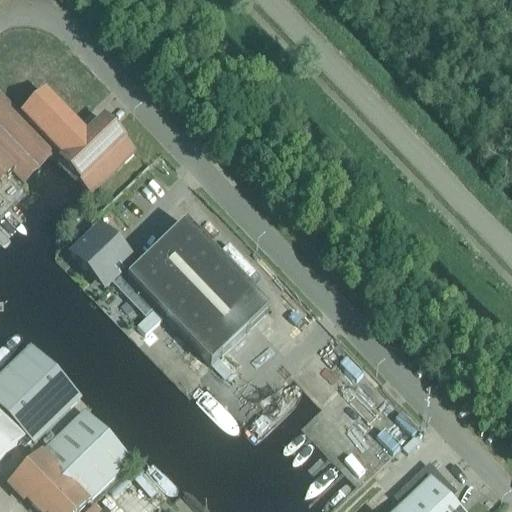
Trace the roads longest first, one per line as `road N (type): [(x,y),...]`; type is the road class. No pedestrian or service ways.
road 1 (unclassified): [(511,498),(66,29),(27,12),(0,18)]
road 2 (tertiary): [(511,253),(270,0)]
